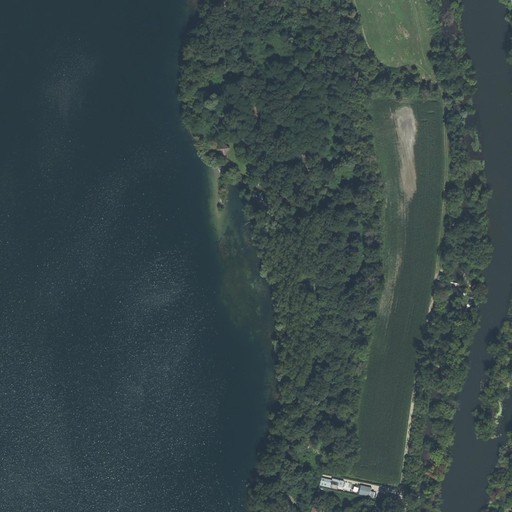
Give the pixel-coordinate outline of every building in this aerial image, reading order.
[(214,95),(217,93),(213,83),(202,87),(206,98),(210,96),(211,97),(214,96),(214,95)] [(269,115),(275,116),(276,110),(279,111),(279,107),(271,105),(269,115)] [(199,123),(214,118),(211,109),(203,111),(204,116),(198,118),(199,123)] [(217,149),(224,154),(228,148),(221,143),(217,149)] [(328,480),(322,479),(320,485),(331,487),(332,481),(328,480)] [(503,498),(508,499),(508,498),(510,498),(511,491),(506,490),(505,493),(503,498)]
